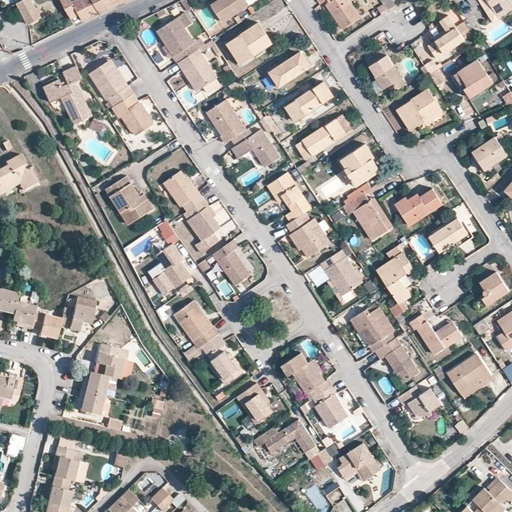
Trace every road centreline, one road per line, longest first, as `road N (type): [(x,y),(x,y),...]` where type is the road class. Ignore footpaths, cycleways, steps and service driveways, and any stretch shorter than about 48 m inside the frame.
road 1 (residential): [(300,0),(402,160),(449,162),(502,242)]
road 2 (residential): [(286,271),(211,171),(114,17)]
road 3 (residential): [(423,484),(318,321)]
road 4 (tertiary): [(114,17),(0,71)]
road 5 (residential): [(286,271),(232,312),(259,358)]
